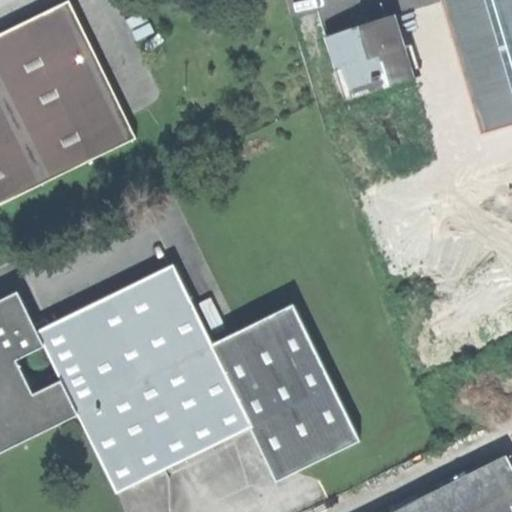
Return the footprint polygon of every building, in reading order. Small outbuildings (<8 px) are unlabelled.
[(0,189),(131,125),(69,0),(59,0),(0,29),(0,189)] [(511,0),(443,0),(484,133),(511,124),(511,0)] [(351,28),(324,36),(334,69),(342,66),(349,89),(383,79),(386,89),(414,80),(395,15),(351,28)] [(170,265),(37,332),(77,412),(117,492),(250,426),(211,346),(170,265)] [(16,289),(0,297),(0,450),(77,412),(37,332),(16,289)] [(214,327),(226,323),(217,296),(205,300),(214,327)] [(292,306),(211,346),(250,426),(278,480),(359,439),(292,306)] [(511,511),(511,464),(508,456),(393,511),(511,511)]
